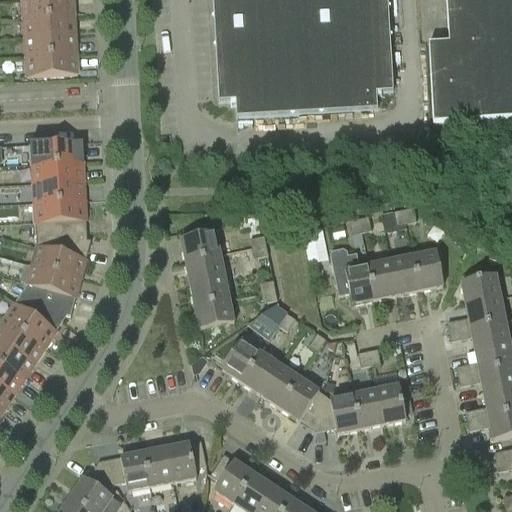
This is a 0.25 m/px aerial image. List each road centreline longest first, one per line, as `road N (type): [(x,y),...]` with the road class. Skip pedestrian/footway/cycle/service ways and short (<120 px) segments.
road 1 (residential): [(425,471),(325,486),(203,407),(115,417),(74,395)]
road 2 (residential): [(74,395),(131,287),(128,122)]
road 3 (residential): [(425,471),(452,463),(430,329),(369,340)]
road 4 (residential): [(0,129),(128,122)]
road 5 (residential): [(127,101),(0,108)]
road 6 (residential): [(6,497),(74,395)]
